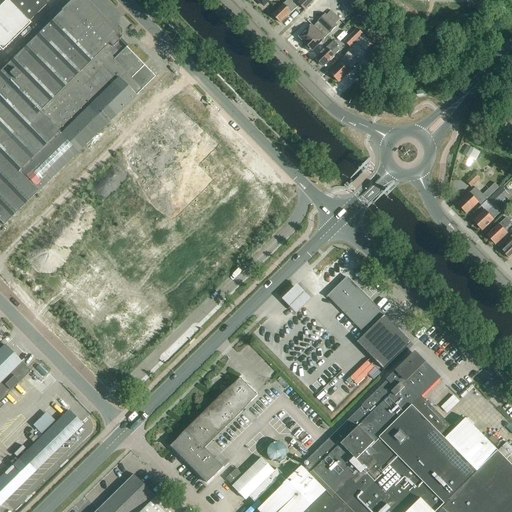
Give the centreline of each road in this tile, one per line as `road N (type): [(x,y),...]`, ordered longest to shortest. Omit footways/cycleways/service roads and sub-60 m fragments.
road 1 (tertiary): [(337,222),(122,0)]
road 2 (primary): [(125,430),(337,222)]
road 3 (unclassified): [(511,398),(337,222)]
road 4 (tertiary): [(389,139),(329,107),(225,0)]
road 5 (residential): [(125,430),(0,299)]
road 6 (secondary): [(511,292),(453,232),(418,176)]
road 7 (primary): [(424,136),(511,49)]
